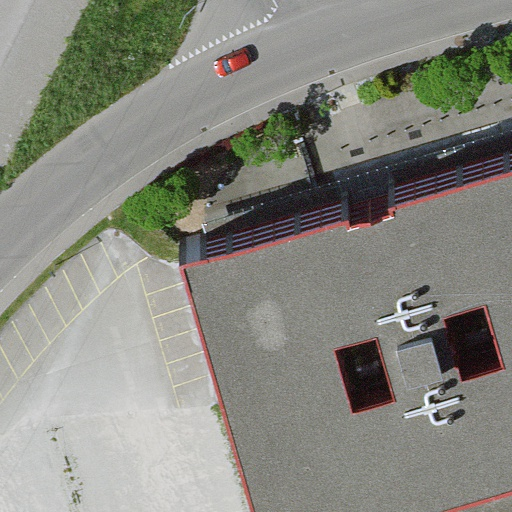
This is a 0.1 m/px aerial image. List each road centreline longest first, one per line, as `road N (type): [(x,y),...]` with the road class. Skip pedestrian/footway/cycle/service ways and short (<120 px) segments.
road 1 (unclassified): [(0,252),(108,154),(294,52)]
road 2 (unclassified): [(294,52),(459,0)]
